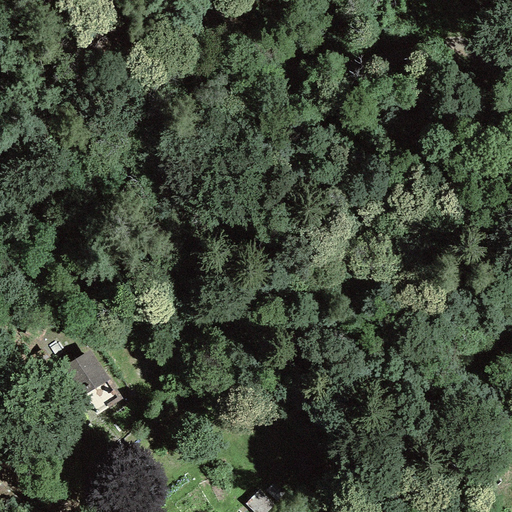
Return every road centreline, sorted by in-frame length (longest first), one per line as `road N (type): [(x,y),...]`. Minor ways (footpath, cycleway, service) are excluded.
road 1 (track): [(179,0),(176,12),(272,35),(394,27),(432,39),(511,145)]
road 2 (track): [(176,12),(150,330)]
